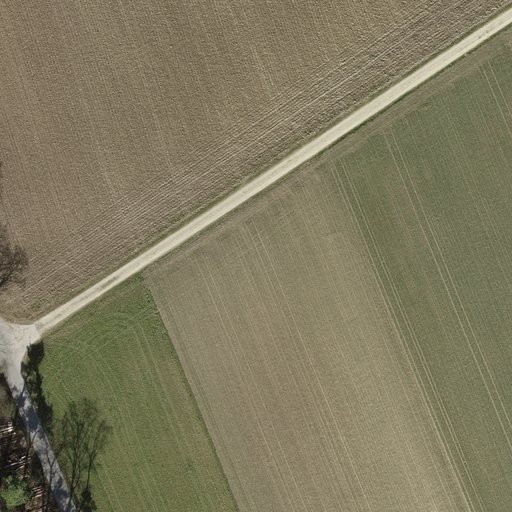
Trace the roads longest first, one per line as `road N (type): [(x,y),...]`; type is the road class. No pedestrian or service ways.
road 1 (track): [(4,352),(511,14)]
road 2 (unclassified): [(68,511),(0,340)]
